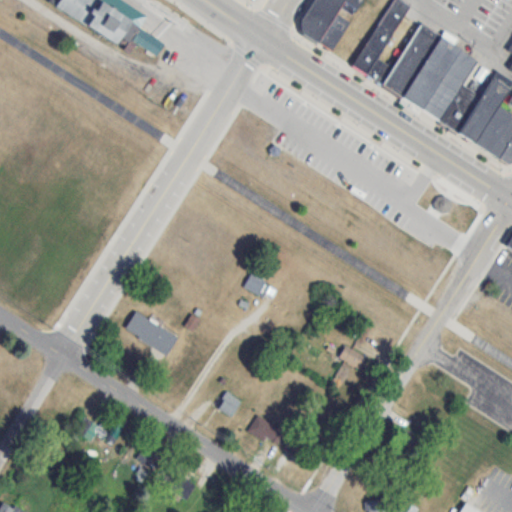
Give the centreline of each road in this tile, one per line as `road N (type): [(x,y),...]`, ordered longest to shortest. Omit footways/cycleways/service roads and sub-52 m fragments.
road 1 (residential): [(262,39),(0,455)]
road 2 (residential): [(313,511),(511,199)]
road 3 (tertiary): [(511,199),(262,39)]
road 4 (residential): [(313,511),(64,353)]
